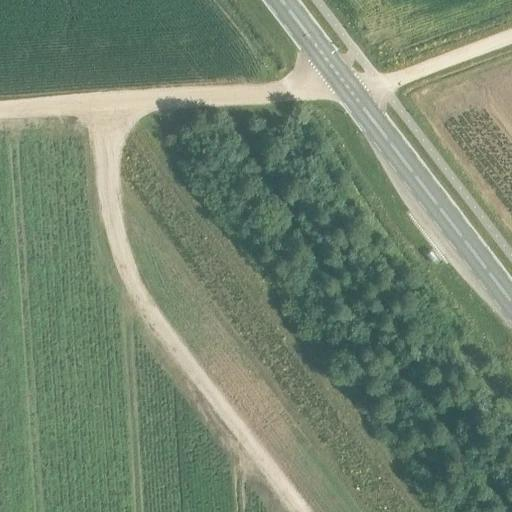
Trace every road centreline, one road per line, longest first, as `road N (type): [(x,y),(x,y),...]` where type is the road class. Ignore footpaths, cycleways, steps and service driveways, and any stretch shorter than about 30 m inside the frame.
road 1 (unknown): [(113,105),(110,197),(119,260),(304,511)]
road 2 (primary): [(511,300),(281,0)]
road 3 (unclassified): [(0,113),(287,92)]
road 4 (track): [(381,84),(511,37)]
